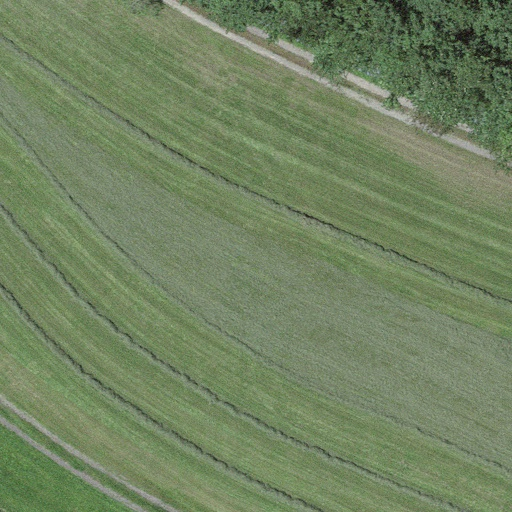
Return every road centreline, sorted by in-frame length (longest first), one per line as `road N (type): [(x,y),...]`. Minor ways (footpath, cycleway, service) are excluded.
road 1 (track): [(511,147),(164,0)]
road 2 (track): [(0,402),(57,454),(179,511)]
